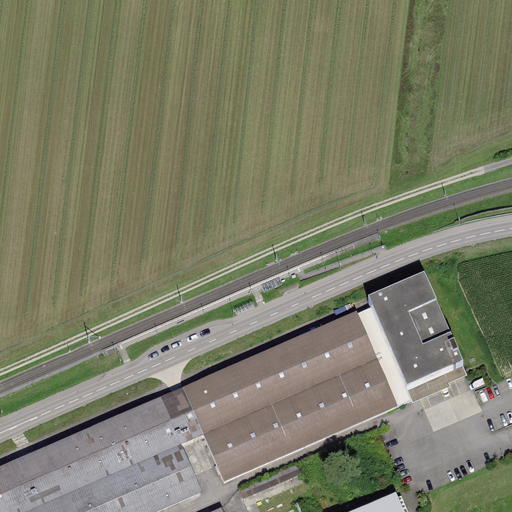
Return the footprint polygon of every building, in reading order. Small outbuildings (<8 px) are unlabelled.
[(281,279),(263,287),(265,292),(283,284),(281,279)] [(423,286),(184,388),(225,484),(464,382),(423,286)] [(253,302),(236,310),(238,314),(255,306),(253,302)] [(0,467),(0,511),(166,511),(203,496),(182,446),(193,441),(172,393),(0,467)] [(248,506),(304,480),(298,466),(241,492),(248,506)]
